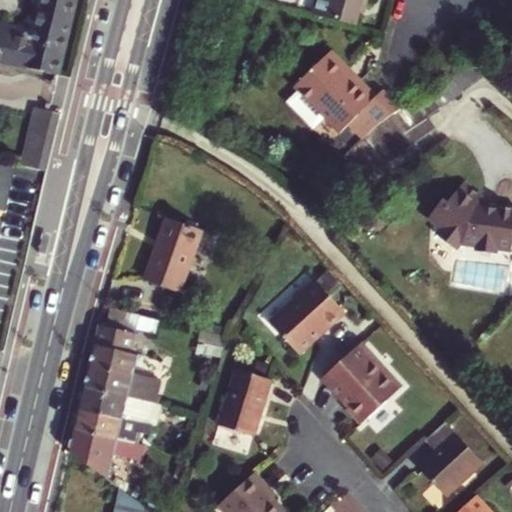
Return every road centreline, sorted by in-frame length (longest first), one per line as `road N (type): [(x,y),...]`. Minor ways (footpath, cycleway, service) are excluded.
road 1 (primary): [(71,253),(111,159),(151,0)]
road 2 (primary): [(71,253),(10,511)]
road 3 (primary): [(125,0),(71,253)]
road 4 (residential): [(298,415),(386,511)]
